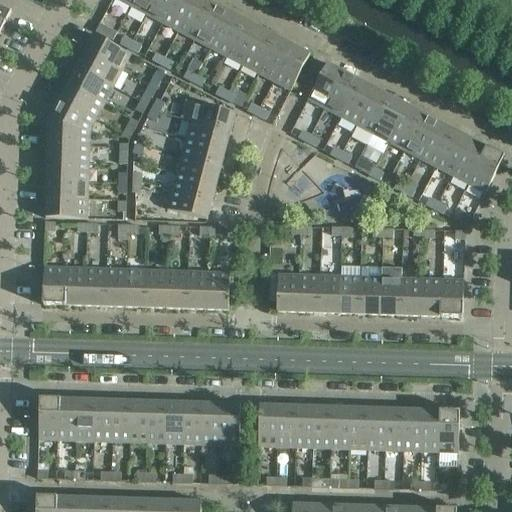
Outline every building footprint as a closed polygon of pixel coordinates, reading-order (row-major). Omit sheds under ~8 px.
[(146,16),(154,0),(134,0),(130,8),(146,16)] [(162,25),(175,0),(154,0),(146,16),(162,25)] [(178,33),(195,0),(175,0),(162,25),(178,33)] [(194,42),(214,5),(204,0),(195,0),(178,33),(194,42)] [(211,50),(230,13),(214,5),(194,42),(211,50)] [(0,35),(12,13),(0,6),(0,35)] [(227,59),(246,22),(230,13),(211,50),(227,59)] [(243,67),(262,30),(246,22),(227,59),(243,67)] [(105,37),(109,30),(100,26),(96,33),(105,37)] [(259,76),(278,39),(262,30),(243,67),(259,76)] [(131,56),(103,41),(94,37),(85,53),(122,73),(131,56)] [(129,50),(133,43),(124,38),(120,45),(129,50)] [(275,84),(294,47),(278,39),(259,76),(275,84)] [(138,55),(142,48),(133,43),(129,50),(138,55)] [(291,93),(311,56),(294,47),(275,84),(291,93)] [(122,73),(85,53),(77,69),(114,88),(122,73)] [(161,67),(165,60),(152,53),(149,60),(161,67)] [(170,71),(174,64),(165,60),(161,67),(170,71)] [(324,110),(344,73),(327,65),(308,102),(324,110)] [(114,88),(77,69),(69,85),(105,105),(114,88)] [(193,84),(197,77),(188,72),(184,79),(193,84)] [(340,119),(360,82),(344,73),(324,110),(340,119)] [(202,88),(206,81),(197,77),(193,84),(202,88)] [(156,91),(161,82),(154,78),(149,87),(156,91)] [(356,127),(376,90),(360,82),(340,119),(356,127)] [(105,105),(69,85),(60,101),(97,120),(105,105)] [(225,100),(229,93),(220,89),(216,96),(225,100)] [(372,136),(392,99),(376,90),(356,127),(372,136)] [(234,105),(237,98),(229,93),(225,100),(234,105)] [(148,106),(153,98),(146,94),(141,103),(148,106)] [(388,144),(408,107),(392,99),(372,136),(388,144)] [(97,120),(60,101),(49,123),(90,133),(97,120)] [(160,114),(165,105),(158,101),(153,110),(160,114)] [(143,115),(148,106),(141,103),(136,112),(143,115)] [(231,133),(236,115),(195,104),(191,122),(231,133)] [(257,117),(261,110),(251,105),(248,112),(257,117)] [(405,153),(424,116),(408,107),(388,144),(405,153)] [(155,123),(160,114),(153,110),(148,119),(155,123)] [(265,122),(269,115),(261,110),(257,117),(265,122)] [(421,161),(440,124),(424,116),(405,153),(421,161)] [(134,132),(139,124),(132,120),(127,129),(134,132)] [(226,150),(231,133),(191,122),(186,140),(226,150)] [(90,148),(90,133),(49,123),(48,147),(90,148)] [(437,170),(456,133),(440,124),(421,161),(437,170)] [(130,141),(134,132),(127,129),(122,138),(130,141)] [(308,144),(312,137),(302,132),(298,139),(308,144)] [(453,178),(472,141),(456,133),(437,170),(453,178)] [(145,148),(147,138),(139,136),(137,146),(145,148)] [(316,149),(320,142),(312,137),(308,144),(316,149)] [(222,168),(226,150),(186,140),(181,157),(222,168)] [(469,187),(488,150),(472,141),(453,178),(469,187)] [(128,155),(128,146),(120,145),(120,155),(128,155)] [(142,157),(145,148),(137,146),(134,155),(142,157)] [(89,166),(90,148),(48,147),(48,165),(89,166)] [(340,161),(343,154),(334,149),(330,156),(340,161)] [(485,195),(505,158),(488,150),(469,187),(485,195)] [(348,165),(352,158),(343,154),(340,161),(348,165)] [(128,166),(128,155),(120,155),(120,166),(128,166)] [(217,186),(222,168),(181,157),(177,175),(217,186)] [(89,183),(89,166),(48,165),(47,182),(89,183)] [(372,178),(375,171),(366,166),(362,173),(372,178)] [(380,182),(384,175),(375,171),(372,178),(380,182)] [(141,185),(142,175),(134,174),(133,184),(141,185)] [(127,185),(127,175),(119,175),(119,184),(127,185)] [(212,204),(217,186),(177,175),(172,193),(212,204)] [(88,202),(89,183),(47,182),(47,201),(88,202)] [(403,195),(407,188),(398,182),(394,190),(403,195)] [(127,195),(127,185),(119,184),(119,195),(127,195)] [(141,195),(141,185),(133,184),(133,194),(141,195)] [(412,199),(415,192),(407,188),(403,195),(412,199)] [(208,221),(212,204),(172,193),(167,211),(208,221)] [(435,211),(439,204),(429,199),(426,206),(435,211)] [(88,221),(88,202),(47,201),(46,220),(88,221)] [(126,214),(127,203),(119,203),(118,213),(126,214)] [(444,216),(447,209),(439,204),(435,211),(444,216)] [(468,228),(472,221),(462,217),(459,224),(468,228)] [(56,233),(56,227),(56,225),(46,224),(45,232),(56,233)] [(88,234),(88,226),(78,225),(78,233),(88,234)] [(98,234),(98,229),(98,226),(88,226),(88,234),(98,234)] [(128,235),(129,227),(119,227),(119,235),(128,235)] [(139,235),(139,229),(139,227),(129,227),(128,235),(139,235)] [(169,236),(169,228),(160,228),(159,236),(169,236)] [(179,237),(180,231),(180,229),(169,228),(169,236),(179,237)] [(302,236),(302,228),(292,228),(291,236),(302,236)] [(311,237),(312,228),(302,228),(302,236),(311,237)] [(210,237),(210,229),(199,229),(199,237),(210,237)] [(220,238),(220,232),(220,230),(210,229),(210,237),(220,238)] [(343,238),(343,229),(332,229),(332,237),(343,238)] [(352,238),(352,230),(343,229),(343,238),(352,238)] [(383,239),(384,231),(373,230),(372,239),(383,239)] [(393,239),(393,231),(384,231),(383,239),(393,239)] [(424,240),(424,232),(414,232),(413,240),(424,240)] [(433,241),(434,232),(424,232),(424,240),(433,241)] [(466,242),(466,233),(456,233),(455,241),(466,242)] [(64,307),(65,269),(44,269),(43,306),(64,307)] [(85,308),(86,270),(65,269),(64,307),(85,308)] [(105,308),(106,271),(86,270),(85,308),(105,308)] [(126,309),(127,271),(106,271),(105,308),(126,309)] [(147,310),(148,272),(127,271),(126,309),(147,310)] [(167,310),(168,273),(148,272),(147,310),(167,310)] [(188,311),(189,273),(168,273),(167,310),(188,311)] [(209,312),(210,274),(189,273),(188,311),(209,312)] [(229,312),(230,275),(210,274),(209,312),(229,312)] [(298,314),(299,277),(278,276),(277,314),(298,314)] [(319,315),(320,277),(299,277),(298,314),(319,315)] [(339,316),(340,278),(320,277),(319,315),(339,316)] [(360,316),(361,279),(340,278),(339,316),(360,316)] [(381,317),(382,279),(361,279),(360,316),(381,317)] [(401,318),(403,280),(382,279),(381,317),(401,318)] [(422,318),(423,281),(403,280),(401,318),(422,318)] [(443,319),(444,282),(423,281),(422,318),(443,319)] [(464,320),(465,282),(444,282),(443,319),(464,320)] [(57,442),(59,401),(40,400),(39,442),(57,442)] [(75,443),(77,401),(59,401),(57,442),(75,443)] [(94,444),(95,402),(77,401),(75,443),(94,444)] [(112,444),(113,402),(95,402),(94,444),(112,444)] [(130,445),(131,403),(113,402),(112,444),(130,445)] [(148,445),(149,404),(131,403),(130,445),(148,445)] [(166,446),(168,404),(149,404),(148,445),(166,446)] [(185,446),(186,405),(168,404),(166,446),(185,446)] [(203,447),(204,405),(186,405),(185,446),(203,447)] [(221,447),(222,406),(204,405),(203,447),(221,447)] [(239,448),(241,406),(222,406),(221,447),(239,448)] [(277,449),(278,408),(260,407),(259,449),(277,449)] [(295,450),(296,408),(278,408),(277,449),(295,450)] [(313,450),(314,409),(296,408),(295,450),(313,450)] [(331,451),(333,409),(314,409),(313,450),(331,451)] [(350,452),(351,410),(333,409),(331,451),(350,452)] [(368,452),(369,410),(351,410),(350,452),(368,452)] [(386,453),(387,411),(369,410),(368,452),(386,453)] [(404,453),(405,412),(387,411),(386,453),(404,453)] [(422,454),(424,412),(405,412),(404,453),(422,454)] [(440,454),(442,413),(424,412),(422,454),(440,454)] [(459,455),(460,413),(442,413),(440,454),(459,455)] [(48,481),(48,473),(38,472),(38,480),(48,481)] [(75,481),(75,473),(65,473),(65,481),(75,481)] [(85,482),(85,474),(75,473),(75,481),(85,482)] [(111,483),(111,475),(101,474),(101,482),(111,483)] [(121,483),(121,475),(111,475),(111,483),(121,483)] [(147,484),(147,476),(137,475),(137,483),(147,484)] [(157,484),(157,476),(147,476),(147,484),(157,484)] [(183,485),(183,477),(173,477),(173,484),(183,485)] [(193,485),(193,477),(183,477),(183,485),(193,485)] [(219,486),(219,478),(209,478),(209,486),(219,486)] [(229,486),(229,478),(219,478),(219,486),(229,486)] [(276,488),(276,480),(267,479),(267,487),(276,488)] [(287,488),(287,480),(276,480),(276,488),(287,488)] [(312,489),(312,481),(303,480),(303,488),(312,489)] [(323,489),(323,481),(312,481),(312,489),(323,489)] [(348,490),(348,482),(339,482),(338,490),(348,490)] [(359,490),(359,482),(348,482),(348,490),(359,490)] [(384,491),(384,483),(375,483),(374,491),(384,491)] [(394,491),(395,483),(384,483),(384,491),(394,491)] [(421,492),(421,484),(411,484),(410,492),(421,492)] [(431,492),(431,484),(421,484),(421,492),(431,492)] [(458,493),(458,485),(448,485),(447,493),(458,493)] [(56,511),(56,499),(37,498),(36,511),(56,511)] [(74,511),(74,499),(56,499),(56,511),(74,511)] [(92,511),(92,500),(74,499),(74,511),(92,511)] [(110,511),(110,500),(92,500),(92,511),(110,511)] [(128,511),(128,501),(110,500),(110,511),(128,511)] [(146,511),(146,502),(128,501),(128,511),(146,511)] [(164,511),(164,502),(146,502),(146,511),(164,511)] [(182,511),(182,503),(164,502),(164,511),(182,511)] [(201,511),(202,503),(182,503),(182,511),(201,511)]
